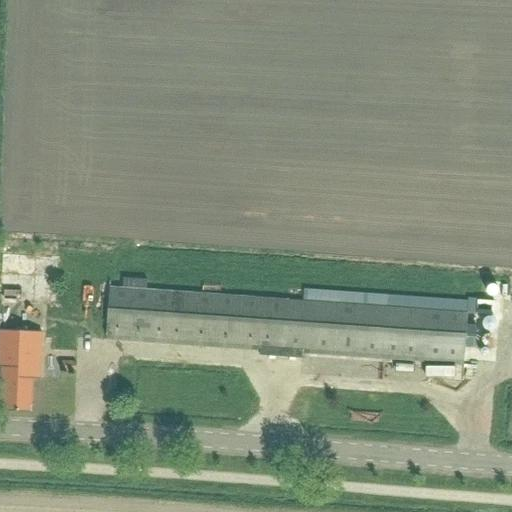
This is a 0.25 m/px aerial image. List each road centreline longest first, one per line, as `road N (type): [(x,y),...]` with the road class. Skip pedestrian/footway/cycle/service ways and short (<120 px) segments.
road 1 (tertiary): [(0,427),(511,464)]
road 2 (unknown): [(266,446),(272,374),(456,400),(467,410),(475,461)]
